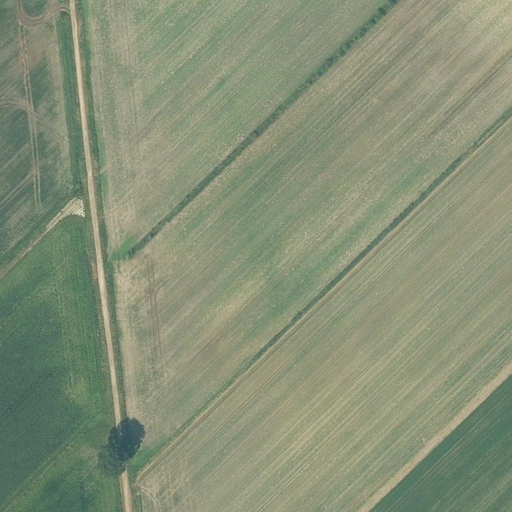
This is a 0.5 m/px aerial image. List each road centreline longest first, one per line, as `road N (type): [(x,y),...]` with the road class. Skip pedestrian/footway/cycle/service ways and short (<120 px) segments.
road 1 (track): [(91,190),(128,511)]
road 2 (unclassified): [(91,190),(71,0)]
